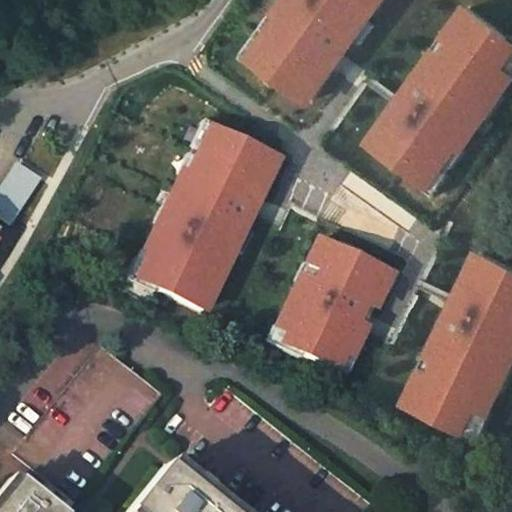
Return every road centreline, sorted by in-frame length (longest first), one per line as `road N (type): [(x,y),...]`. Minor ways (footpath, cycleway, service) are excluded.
road 1 (residential): [(442,511),(314,419),(192,352),(91,314),(71,321),(0,409)]
road 2 (unknown): [(352,169),(172,41)]
